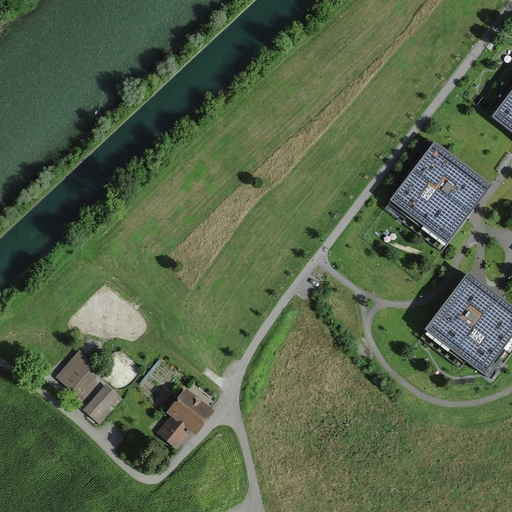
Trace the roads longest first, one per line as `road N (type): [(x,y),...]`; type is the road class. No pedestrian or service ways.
road 1 (track): [(236,413),(212,423),(166,474),(142,481),(0,361)]
road 2 (motorway): [(511,422),(370,511)]
